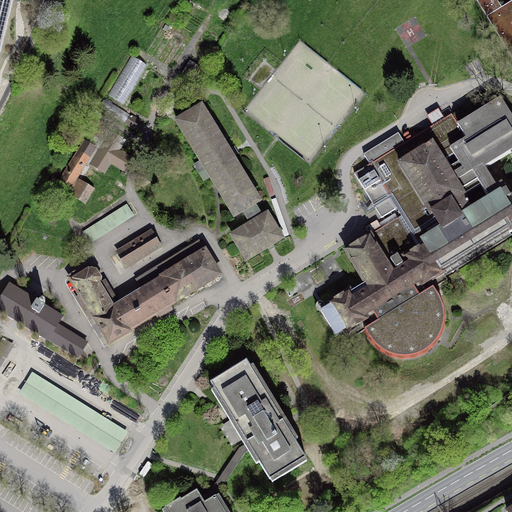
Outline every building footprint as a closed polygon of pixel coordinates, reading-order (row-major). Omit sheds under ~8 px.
[(511,0),(476,0),(511,57),(511,0)] [(131,56),(108,95),(124,105),(147,66),(131,56)] [(189,61),(181,75),(194,82),(202,69),(189,61)] [(139,121),(104,100),(98,109),(133,131),(139,121)] [(511,117),(501,100),(458,126),(452,115),(444,119),(438,109),(426,116),(433,126),(370,165),(401,216),(398,218),(395,213),(379,223),(382,228),(381,229),(376,221),(370,225),(364,228),(369,236),(345,250),(368,288),(354,297),(349,290),(328,304),(330,306),(321,312),(336,336),(344,330),(346,333),(347,333),(350,339),(364,330),(369,339),(378,349),(388,356),(401,359),(414,358),(425,353),(435,345),(442,334),(445,321),(444,309),(439,297),(433,288),(431,288),(428,283),(443,274),(447,280),(445,275),(511,235),(511,236),(511,234),(511,232),(511,231),(511,117)] [(201,107),(177,122),(202,161),(195,165),(204,180),(211,176),(235,216),(242,211),(243,212),(251,225),(233,236),(247,259),(264,248),(281,238),(267,215),(263,217),(256,207),(252,210),(251,208),(250,206),(258,201),(231,157),(236,154),(233,149),(228,152),(201,107)] [(111,132),(92,164),(104,172),(110,162),(127,173),(135,160),(118,150),(124,140),(111,132)] [(85,141),(61,180),(71,187),(95,147),(85,141)] [(95,189),(82,181),(73,196),(86,204),(95,189)] [(126,204),(83,231),(90,243),(133,215),(126,204)] [(151,233),(119,253),(127,266),(159,246),(151,233)] [(69,277),(109,343),(129,331),(128,330),(152,315),(177,301),(220,275),(205,250),(204,251),(199,241),(136,279),(142,289),(114,307),(100,283),(101,278),(96,270),(91,269),(89,266),(80,272),(80,270),(69,277)] [(48,339),(78,357),(86,343),(57,325),(61,317),(43,305),(44,304),(45,303),(45,302),(45,301),(44,300),(43,299),(42,299),(41,299),(40,300),(39,300),(39,301),(39,302),(39,303),(10,285),(0,300),(0,309),(48,339)] [(3,338),(0,342),(0,368),(15,345),(3,338)] [(251,449),(270,480),(305,458),(286,427),(291,424),(288,419),(283,422),(246,361),(211,383),(235,422),(232,424),(230,420),(223,424),(230,435),(239,429),(247,443),(248,444),(243,447),(245,449),(246,451),(251,448),(251,449)] [(115,454),(128,432),(32,372),(19,394),(115,454)] [(210,499),(215,496),(246,452),(251,449),(251,448),(246,451),(245,449),(243,447),(248,444),(247,443),(243,446),(212,490),(206,493),(208,496),(210,499)] [(180,498),(162,509),(163,511),(229,511),(219,494),(215,496),(210,499),(208,496),(206,493),(201,496),(197,490),(181,500),(180,498)]
